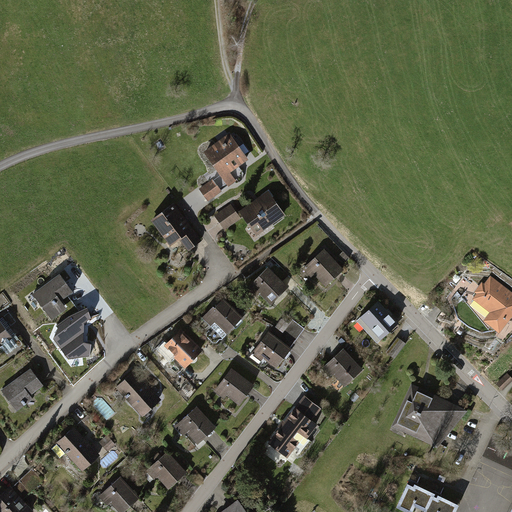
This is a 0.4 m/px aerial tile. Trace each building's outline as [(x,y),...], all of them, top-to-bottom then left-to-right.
[(230,132),(204,151),(221,175),(227,183),(229,186),(229,187),(237,181),(236,180),(230,172),(239,166),(249,159),(230,132)] [(208,201),(222,191),(221,191),(220,188),(214,180),(213,179),(200,188),(208,201)] [(269,190),(239,211),(257,235),(286,214),(269,190)] [(174,202),(151,219),(171,246),(180,239),(188,251),(202,240),(174,202)] [(231,204),(215,215),(225,230),(242,219),(231,204)] [(345,269),(325,247),(303,267),(312,277),(315,274),(326,286),(345,269)] [(289,286),(268,266),(247,287),(257,297),(260,293),(271,305),(289,286)] [(61,301),(73,291),(60,273),(32,294),(52,320),(67,309),(61,301)] [(476,293),(472,298),(490,312),(484,320),(499,332),(511,315),(511,292),(490,275),(485,283),(482,281),(474,292),(476,293)] [(0,295),(0,309),(9,302),(3,294),(0,295)] [(244,316),(224,297),(215,307),(214,305),(202,317),(210,325),(206,329),(208,331),(207,332),(207,337),(213,342),(216,342),(220,339),(222,339),(244,316)] [(379,300),(357,320),(378,343),(400,323),(379,300)] [(69,317),(56,326),(58,329),(53,340),(69,359),(89,357),(92,345),(84,343),(84,324),(91,319),(87,308),(69,317)] [(285,314),(276,327),(284,332),(293,320),(285,314)] [(0,320),(0,346),(13,337),(0,320)] [(293,320),(284,332),(279,338),(291,347),(305,328),(293,320)] [(273,325),(252,353),(261,361),(264,358),(277,368),(292,347),(291,347),(279,338),(284,332),(276,327),(273,325)] [(167,342),(165,341),(157,348),(169,361),(174,356),(185,367),(203,349),(181,327),(167,342)] [(406,343),(398,337),(386,352),(394,358),(406,343)] [(344,347),(322,368),(331,377),(334,374),(345,386),(364,368),(344,347)] [(232,367),(214,391),(224,399),(227,395),(240,405),(256,384),(232,367)] [(31,368),(1,390),(16,411),(33,399),(30,395),(44,385),(31,368)] [(134,370),(115,388),(143,417),(161,399),(134,370)] [(511,381),(511,377),(507,373),(496,384),(503,390),(511,381)] [(470,410),(412,384),(393,426),(438,447),(470,410)] [(280,428),(269,443),(288,457),(295,449),(301,453),(306,446),(305,445),(310,439),(308,438),(319,424),(313,420),(323,408),(306,395),(285,421),(283,420),(278,426),(280,428)] [(197,406),(175,426),(183,435),(187,432),(198,444),(216,427),(197,406)] [(74,426),(56,442),(82,470),(100,454),(74,426)] [(108,434),(99,442),(107,451),(116,444),(108,434)] [(168,451),(146,470),(155,480),(158,477),(169,489),(187,472),(168,451)] [(32,469),(12,487),(23,498),(43,481),(32,469)] [(121,476),(99,496),(107,506),(111,502),(119,511),(123,511),(140,497),(121,476)] [(411,482),(400,507),(411,511),(415,503),(426,508),(434,493),(411,482)] [(32,511),(34,511),(23,498),(12,487),(10,484),(0,493),(0,511),(32,511)] [(435,493),(426,511),(453,511),(457,504),(435,493)] [(248,511),(238,499),(219,511),(248,511)]
